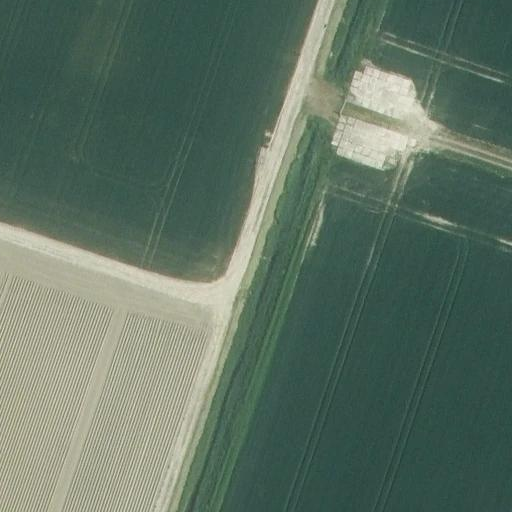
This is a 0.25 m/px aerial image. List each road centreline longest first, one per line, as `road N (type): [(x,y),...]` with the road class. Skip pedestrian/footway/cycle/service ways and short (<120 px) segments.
road 1 (track): [(0,233),(227,308),(334,0)]
road 2 (track): [(511,169),(301,99)]
